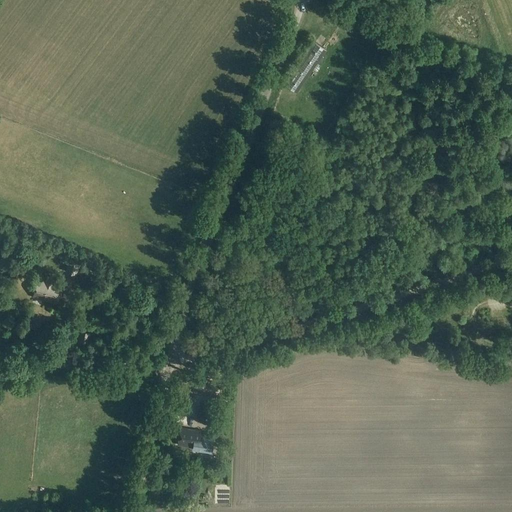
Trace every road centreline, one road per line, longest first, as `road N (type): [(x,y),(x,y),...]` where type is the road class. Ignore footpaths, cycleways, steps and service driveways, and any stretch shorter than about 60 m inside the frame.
road 1 (unclassified): [(134,511),(186,294),(300,0)]
road 2 (track): [(511,260),(172,364),(0,369)]
